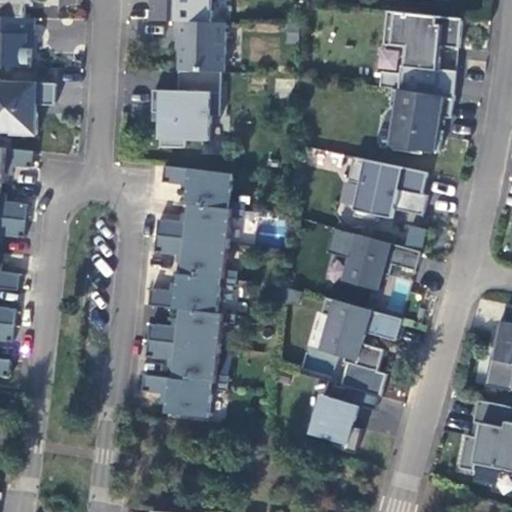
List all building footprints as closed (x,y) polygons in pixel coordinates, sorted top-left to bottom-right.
[(0,0),(0,18),(28,19),(28,3),(37,3),(37,0),(0,0)] [(154,0),(153,22),(178,23),(194,23),(194,0),(154,0)] [(464,20),(390,13),(386,47),(410,48),(408,67),(403,68),(403,75),(384,73),(383,89),(396,91),(457,100),(459,73),(441,71),(443,48),(462,50),(464,20)] [(0,67),(33,69),(33,47),(30,43),(30,37),(36,37),(37,19),(28,19),(0,18),(0,67)] [(194,23),(178,23),(178,40),(183,40),(182,72),(225,74),(227,74),(228,24),(194,23)] [(225,74),(182,72),(181,92),(156,91),(155,114),(164,114),(163,149),(188,149),(189,142),(213,143),(214,117),(223,118),(225,74)] [(14,135),(39,136),(40,107),(57,107),(58,85),(0,83),(0,132),(14,133),(14,135)] [(444,119),(454,120),(457,100),(396,91),(393,106),(398,114),(396,130),(399,130),(395,152),(423,156),(424,152),(441,155),(445,132),(442,132),(444,119)] [(0,184),(3,184),(6,185),(8,166),(35,170),(37,153),(10,150),(0,148),(0,184)] [(430,175),(357,158),(351,183),(364,186),(356,218),(380,223),(383,210),(397,214),(398,209),(425,217),(430,197),(426,196),(430,175)] [(236,175),(194,171),(167,168),(165,184),(192,187),(190,206),(193,206),(247,212),(248,205),(233,203),(236,175)] [(0,219),(29,223),(31,206),(1,203),(3,184),(0,184),(0,219)] [(247,212),(193,206),(191,225),(161,221),(159,237),(231,245),(235,218),(246,219),(247,212)] [(0,236),(27,239),(29,223),(0,219),(0,236)] [(406,225),(404,245),(422,246),(424,227),(406,225)] [(361,236),(348,283),(382,292),(386,275),(393,277),(396,266),(419,273),(424,253),(361,236)] [(185,275),(240,282),(240,274),(229,273),(231,245),(159,237),(157,254),(187,257),(185,275)] [(0,289),(21,292),(23,276),(0,273),(0,289)] [(240,282),(185,275),(182,275),(180,293),(153,290),(151,307),(184,310),(220,315),(223,287),(239,289),(240,282)] [(393,276),(386,308),(402,312),(410,279),(393,276)] [(369,334),(398,343),(405,321),(329,299),(325,315),(333,318),(324,352),(348,359),(346,364),(380,373),(387,351),(366,345),(369,334)] [(494,359),(488,387),(511,392),(511,306),(509,306),(506,323),(501,322),(496,349),(500,349),(498,360),(494,359)] [(0,324),(17,327),(19,310),(0,308),(0,324)] [(220,315),(184,310),(182,329),(152,326),(150,342),(223,350),(226,323),(238,325),(239,317),(220,315)] [(0,341),(15,343),(17,327),(0,324),(0,341)] [(223,350),(150,342),(148,358),(178,362),(176,380),(231,386),(232,379),(220,377),(223,350)] [(13,362),(0,360),(0,376),(11,378),(13,362)] [(176,380),(146,377),(144,393),(171,396),(169,415),(211,420),(214,392),(230,394),(231,386),(176,380)] [(325,396),(313,435),(334,441),(332,447),(358,455),(365,430),(355,428),(361,406),(349,403),(353,389),(336,385),(332,398),(325,396)] [(511,471),(511,408),(481,402),(476,424),(481,425),(478,439),(469,437),(462,469),(476,472),(478,465),(511,471)]
